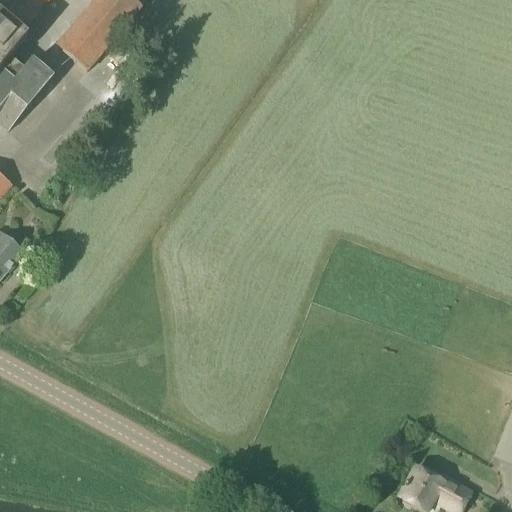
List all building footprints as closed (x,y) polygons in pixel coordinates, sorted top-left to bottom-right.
[(13,34),(41,0),(0,0),(0,129),(6,135),(50,83),(30,66),(22,76),(8,64),(24,44),(13,34)] [(85,77),(140,12),(126,0),(94,0),(53,49),(85,77)] [(0,200),(9,190),(0,182),(0,200)] [(0,280),(21,257),(0,238),(0,280)] [(414,472),(397,503),(414,511),(427,511),(431,506),(441,511),(460,511),(469,496),(429,474),(426,479),(414,472)]
